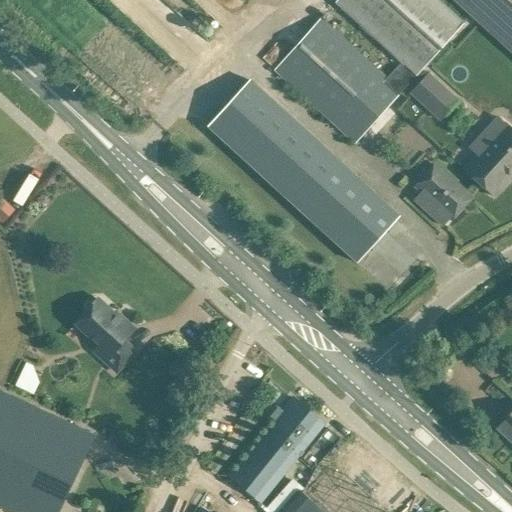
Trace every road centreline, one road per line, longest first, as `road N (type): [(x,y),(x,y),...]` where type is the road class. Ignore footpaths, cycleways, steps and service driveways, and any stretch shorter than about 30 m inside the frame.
road 1 (unclassified): [(153,511),(265,314)]
road 2 (secondary): [(285,294),(157,181),(122,161)]
road 3 (secondary): [(122,161),(142,194),(265,314)]
road 4 (secondary): [(511,511),(373,376)]
road 5 (secondary): [(355,395),(501,511)]
road 6 (unclassified): [(373,376),(450,296),(511,257)]
road 7 (secondary): [(122,161),(0,48)]
road 8 (secondary): [(265,314),(355,395)]
road 9 (secondary): [(373,376),(285,294)]
